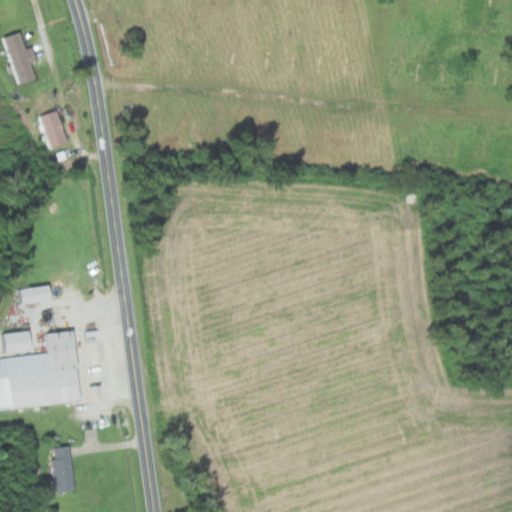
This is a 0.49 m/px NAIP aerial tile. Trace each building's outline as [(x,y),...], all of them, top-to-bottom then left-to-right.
[(0,36),(0,40),(14,84),(33,78),(27,62),(32,61),(28,47),(22,49),(17,31),(0,36)] [(45,147),(63,142),(54,108),(36,114),(45,147)] [(41,352),(0,356),(0,407),(73,400),(66,329),(39,331),(41,352)] [(0,331),(0,351),(24,349),(21,329),(0,331)] [(50,446),(51,457),(48,457),(50,490),(69,489),(67,445),(50,446)]
